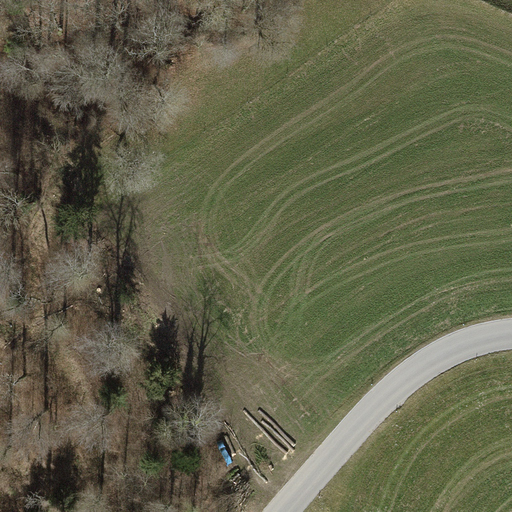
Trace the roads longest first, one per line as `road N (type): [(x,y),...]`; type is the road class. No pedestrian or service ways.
road 1 (track): [(272,511),(104,218)]
road 2 (tertiary): [(280,511),(382,405),(446,358),(511,337)]
